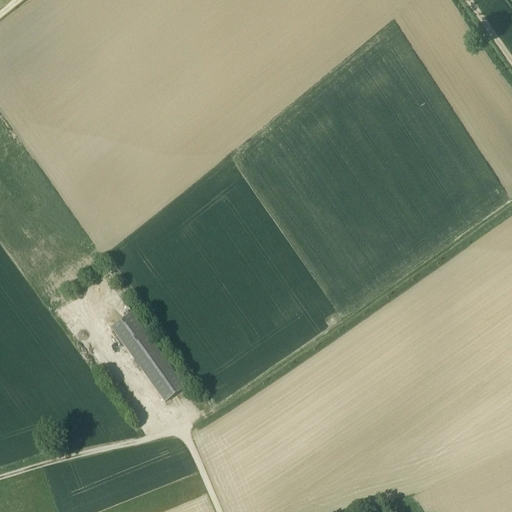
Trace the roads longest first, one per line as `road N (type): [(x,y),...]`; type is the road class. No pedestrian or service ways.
road 1 (track): [(511,205),(182,430)]
road 2 (track): [(0,476),(182,430),(218,511)]
